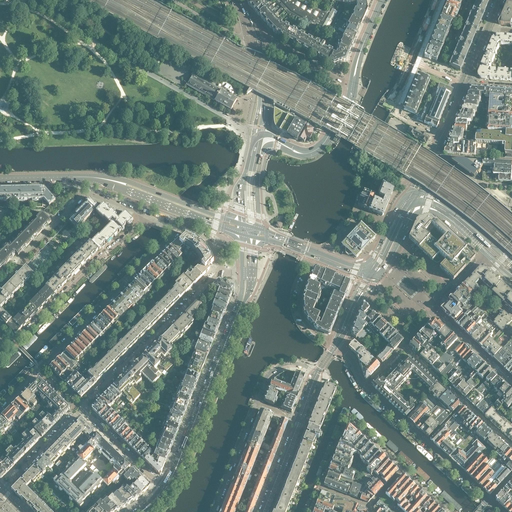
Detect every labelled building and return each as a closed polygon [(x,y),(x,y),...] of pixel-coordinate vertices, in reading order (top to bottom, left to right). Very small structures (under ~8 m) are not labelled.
[(297,12),(302,3),(297,0),(294,0),(288,4),(292,9),(297,12)] [(488,2),(489,0),(483,0),(480,7),(485,9),(488,2)] [(257,14),(264,7),(262,5),(264,3),(263,2),(261,4),(258,1),(257,1),(249,5),(257,14)] [(367,9),(365,2),(360,3),(360,2),(358,2),(358,3),(357,4),(357,7),(361,9),(362,9),(365,10),(367,9)] [(454,4),(448,2),(446,7),(451,10),(457,12),(459,6),(454,4)] [(308,6),(302,3),(297,12),(303,15),(308,6)] [(482,18),(484,13),(485,9),(480,7),(475,5),(473,9),(473,8),(471,14),(469,18),(470,18),(475,20),(480,22),(482,18)] [(314,10),(311,8),(308,6),(303,15),(309,18),(314,10)] [(511,26),(511,6),(507,6),(499,25),(501,25),(511,26)] [(270,14),(268,12),(270,10),(267,7),(265,9),(264,7),(257,14),(263,20),(270,14)] [(328,34),(328,33),(329,31),(336,19),(340,12),(331,7),(329,11),(328,13),(319,29),(328,34)] [(362,24),(367,11),(367,9),(365,10),(362,9),(361,9),(357,7),(357,8),(356,11),(355,10),(353,15),(354,15),(353,19),(362,24)] [(447,20),(451,10),(446,7),(442,17),(447,20)] [(321,11),(316,9),(315,8),(314,10),(309,18),(315,22),(321,11)] [(328,13),(325,11),(322,9),(321,11),(315,22),(313,25),(319,29),(328,13)] [(453,22),(457,12),(451,10),(447,20),(453,22)] [(276,20),(274,19),(276,17),(273,13),(271,15),(270,14),(263,20),(269,27),(276,20)] [(353,19),(343,14),(336,26),(356,37),(362,24),(353,19)] [(453,22),(447,20),(442,17),(439,22),(451,27),(453,22)] [(467,38),(475,20),(470,18),(467,25),(465,29),(465,30),(462,36),(467,38)] [(278,34),(282,27),(281,25),(282,24),(282,22),(280,20),(277,22),(276,20),(269,27),(274,33),(278,34)] [(475,34),(477,29),(480,22),(475,20),(467,38),(472,40),(475,34)] [(448,32),(451,27),(439,22),(437,28),(448,32)] [(284,38),(289,30),(287,29),(288,26),(284,24),(283,26),(282,26),(282,27),(278,34),(284,38)] [(356,37),(336,26),(332,33),(333,33),(344,39),(353,44),(356,37)] [(292,42),(297,34),(295,33),(296,30),(292,28),(291,31),(289,30),(284,38),(292,42)] [(446,37),(448,32),(437,28),(435,33),(446,37)] [(300,47),(304,38),(302,37),(304,35),(300,33),(299,35),(297,34),(292,42),(300,47)] [(444,43),(446,37),(435,33),(433,38),(444,43)] [(472,40),(467,38),(462,36),(461,40),(460,42),(470,46),(471,44),(472,40)] [(308,51),(312,43),(310,42),(312,39),(308,37),(306,40),(304,38),(300,47),(308,51)] [(507,46),(508,37),(499,37),(498,37),(497,37),(496,37),(495,37),(495,38),(494,39),(493,40),(490,47),(498,50),(499,46),(498,46),(499,45),(499,44),(500,44),(501,44),(501,45),(507,46)] [(442,48),(444,43),(433,38),(431,43),(442,48)] [(351,50),(353,44),(344,39),(342,43),(341,42),(337,39),(336,42),(351,50)] [(315,56),(320,47),(318,46),(320,44),(316,41),(314,44),(312,43),(308,51),(315,56)] [(351,50),(336,42),(334,44),(340,47),(341,47),(339,50),(340,51),(348,55),(351,50)] [(469,49),(470,46),(460,42),(459,45),(457,48),(462,50),(467,52),(469,49)] [(331,53),(333,50),(331,49),(331,48),(325,44),(323,43),(320,47),(315,56),(329,63),(333,54),(331,53)] [(440,53),(442,48),(431,43),(429,48),(434,50),(440,53)] [(492,63),(495,57),(494,56),(495,54),(496,54),(498,50),(490,47),(486,56),(485,57),(486,58),(482,66),(490,69),(491,65),(490,65),(491,62),(492,63)] [(431,59),(434,50),(429,48),(425,56),(431,59)] [(455,69),(462,50),(457,48),(455,55),(454,55),(452,59),(453,60),(450,66),(455,69)] [(437,60),(440,53),(434,50),(431,59),(436,61),(437,61),(437,60)] [(463,64),(465,59),(464,59),(467,52),(462,50),(455,69),(460,71),(463,64)] [(346,61),(348,55),(340,51),(338,53),(336,54),(337,55),(336,55),(339,64),(346,61)] [(339,64),(336,55),(335,55),(333,54),(329,63),(333,66),(339,64)] [(503,81),(504,69),(501,69),(501,67),(502,64),(500,63),(499,64),(499,70),(498,70),(498,69),(497,69),(497,70),(496,70),(496,69),(491,68),(491,69),(490,77),(489,77),(489,78),(488,79),(503,81)] [(490,77),(491,69),(490,69),(482,66),(479,73),(479,74),(479,75),(479,76),(479,77),(480,78),(481,79),(482,79),(488,79),(489,78),(489,77),(490,77)] [(511,81),(511,69),(511,70),(511,71),(510,70),(509,71),(509,70),(504,69),(503,81),(511,81)] [(237,100),(197,77),(193,75),(192,75),(192,76),(188,84),(187,84),(186,84),(186,85),(187,85),(215,101),(215,102),(219,104),(231,110),(237,100)] [(426,85),(429,79),(418,75),(415,81),(426,85)] [(424,91),(426,85),(415,81),(413,86),(424,91)] [(439,122),(450,95),(453,89),(440,84),(437,89),(438,89),(436,95),(437,95),(436,97),(436,98),(435,102),(434,102),(432,106),(434,107),(432,111),(430,110),(429,113),(431,114),(429,118),(426,117),(424,123),(427,124),(427,125),(433,127),(436,128),(439,122)] [(422,97),(424,91),(413,86),(411,92),(422,97)] [(419,102),(422,97),(411,92),(408,98),(419,102)] [(502,97),(496,97),(491,97),(491,98),(489,117),(511,119),(511,98),(507,98),(502,97)] [(417,108),(419,102),(408,98),(406,104),(417,108)] [(422,122),(430,103),(427,101),(420,116),(418,121),(422,122)] [(415,114),(417,108),(406,104),(403,109),(415,114)] [(310,129),(301,123),(301,122),(288,115),(288,116),(274,108),(274,109),(274,112),(274,116),(273,120),(273,121),(274,122),(274,123),(274,124),(275,126),(275,127),(276,128),(277,129),(278,130),(279,130),(279,131),(297,141),(298,139),(304,142),(306,138),(310,140),(312,136),(311,135),(313,131),(310,129)] [(403,109),(402,113),(405,115),(405,114),(411,118),(413,119),(418,121),(420,116),(415,114),(403,109)] [(511,132),(511,119),(489,117),(482,117),(482,123),(486,124),(485,130),(507,132),(511,132)] [(416,139),(420,132),(410,127),(407,132),(414,137),(414,138),(416,139)] [(476,137),(477,133),(467,131),(454,130),(451,139),(462,140),(467,141),(472,141),(472,137),(476,137)] [(426,144),(430,138),(420,132),(416,139),(418,140),(419,139),(426,144)] [(511,132),(507,132),(507,135),(477,132),(477,133),(476,137),(476,143),(503,145),(503,148),(506,148),(505,158),(511,158),(511,132)] [(462,183),(452,175),(456,171),(454,170),(438,191),(433,187),(434,186),(438,178),(437,177),(443,163),(444,163),(447,165),(442,161),(441,161),(431,186),(435,193),(437,195),(437,194),(448,201),(462,183)] [(480,170),(483,166),(484,162),(483,162),(463,161),(462,161),(460,161),(458,161),(456,161),(455,162),(453,162),(456,164),(455,165),(471,176),(472,175),(475,177),(478,173),(479,174),(482,171),(480,170)] [(511,167),(483,166),(483,175),(511,176),(511,167)] [(511,183),(511,177),(511,176),(483,175),(483,181),(511,183)] [(470,196),(478,186),(471,181),(468,179),(460,189),(470,196)] [(393,190),(380,182),(377,189),(381,191),(391,195),(393,190)] [(55,200),(44,187),(44,188),(44,200),(46,200),(48,202),(46,203),(49,206),(55,200)] [(482,205),(489,195),(479,188),(472,198),(482,205)] [(459,210),(470,196),(460,189),(449,203),(459,210)] [(369,211),(373,199),(375,194),(364,190),(362,196),(361,195),(360,196),(359,197),(360,198),(361,199),(358,206),(361,207),(369,211)] [(389,201),(391,195),(381,191),(378,196),(380,197),(384,199),(389,201)] [(378,214),(384,199),(380,197),(379,201),(374,213),(378,214)] [(488,220),(501,205),(491,197),(478,212),(488,220)] [(99,207),(90,198),(86,202),(85,204),(93,212),(95,210),(96,211),(99,208),(99,207)] [(471,219),(482,205),(472,198),(461,211),(471,219)] [(374,213),(379,201),(373,199),(369,211),(374,213)] [(383,215),(389,201),(384,199),(378,214),(382,216),(383,215)] [(93,212),(85,204),(79,210),(88,218),(93,212)] [(102,218),(110,209),(109,208),(109,207),(107,205),(106,206),(104,204),(99,208),(96,211),(96,212),(102,218)] [(511,214),(502,206),(490,222),(503,233),(511,222),(511,214)] [(116,216),(117,215),(114,213),(116,212),(114,210),(113,210),(112,211),(110,209),(102,218),(103,219),(104,219),(109,223),(110,224),(113,220),(116,217),(116,216)] [(88,218),(79,210),(74,215),(75,215),(74,216),(83,224),(85,222),(84,222),(88,218)] [(133,220),(125,212),(119,218),(127,226),(128,225),(129,225),(130,225),(132,223),(131,222),(133,220)] [(488,220),(478,212),(472,220),(482,228),(488,220)] [(40,233),(51,222),(42,213),(31,224),(40,233)] [(83,224),(74,216),(74,217),(69,222),(77,230),(83,224)] [(127,226),(119,218),(118,219),(116,217),(113,220),(122,229),(124,228),(125,227),(126,227),(127,226)] [(411,242),(432,261),(432,262),(432,261),(439,254),(445,261),(439,268),(453,281),(475,258),(475,257),(460,243),(459,242),(459,243),(457,241),(454,244),(452,243),(455,239),(440,225),(438,223),(433,219),(432,218),(431,218),(430,218),(429,217),(427,217),(426,217),(425,218),(421,219),(420,219),(411,242)] [(122,229),(113,220),(110,224),(110,225),(119,233),(122,229)] [(503,233),(490,222),(484,229),(492,236),(492,237),(496,241),(497,241),(503,234),(503,233)] [(29,245),(40,233),(31,224),(20,236),(29,245)] [(119,233),(110,225),(104,231),(112,239),(117,234),(119,233)] [(370,243),(375,238),(371,234),(371,233),(372,233),(372,232),(372,231),(372,230),(371,230),(371,229),(371,228),(370,228),(369,228),(368,227),(367,227),(366,228),(365,229),(361,225),(356,229),(356,230),(355,230),(347,239),(346,240),(342,245),(346,249),(346,250),(345,250),(345,251),(345,252),(345,253),(346,254),(347,255),(348,255),(349,255),(350,255),(351,255),(352,254),(356,258),(361,253),(370,243),(371,243),(370,243)] [(112,239),(104,231),(99,236),(98,235),(97,236),(106,245),(112,239)] [(208,268),(212,264),(213,262),(211,257),(208,252),(205,248),(204,249),(202,247),(201,246),(199,244),(200,243),(196,239),(191,237),(186,234),(180,240),(179,238),(178,239),(176,241),(172,246),(179,253),(185,247),(189,249),(192,252),(191,253),(196,257),(197,256),(201,261),(202,263),(195,270),(201,277),(209,269),(208,268)] [(18,256),(29,245),(20,236),(11,245),(9,247),(16,254),(18,256)] [(46,287),(56,277),(66,266),(70,262),(80,252),(90,241),(84,236),(79,241),(77,238),(42,273),(45,276),(40,281),(46,287)] [(97,236),(91,242),(99,250),(104,245),(105,246),(106,245),(97,236)] [(93,255),(99,250),(91,242),(90,241),(80,252),(89,260),(93,255)] [(0,258),(6,264),(16,254),(9,247),(7,245),(0,251),(0,258)] [(182,256),(179,253),(172,246),(168,249),(178,259),(182,256)] [(178,259),(168,249),(164,253),(175,263),(178,259)] [(79,270),(89,260),(80,252),(70,262),(79,270)] [(175,263),(164,253),(161,257),(171,267),(175,263)] [(135,257),(117,275),(121,278),(138,260),(135,257)] [(171,267),(161,257),(157,260),(167,270),(171,267)] [(167,270),(157,260),(153,264),(164,274),(167,270)] [(79,270),(70,262),(66,266),(74,274),(79,270)] [(164,274),(153,264),(149,268),(160,278),(164,274)] [(92,284),(108,268),(108,267),(107,266),(106,266),(106,265),(105,265),(105,266),(90,280),(89,280),(89,281),(89,282),(89,283),(90,283),(91,284),(92,284)] [(64,285),(74,274),(66,266),(56,277),(64,285)] [(511,291),(502,283),(503,282),(501,281),(500,281),(493,274),(493,273),(491,272),(489,271),(490,270),(485,266),(483,269),(482,267),(470,280),(474,284),(475,283),(476,284),(481,279),(485,283),(482,285),(490,292),(492,290),(496,293),(493,296),(501,303),(503,300),(507,303),(504,306),(511,312),(511,291)] [(13,321),(0,308),(33,274),(26,267),(0,292),(0,318),(16,334),(54,295),(46,287),(13,321)] [(201,277),(195,270),(192,267),(184,276),(193,285),(201,277)] [(160,278),(149,268),(145,272),(156,282),(160,278)] [(316,280),(321,270),(316,268),(314,269),(311,278),(316,280)] [(320,286),(326,272),(321,270),(316,280),(315,284),(315,285),(320,287),(320,286)] [(156,282),(145,272),(141,276),(152,286),(156,282)] [(330,287),(335,276),(326,272),(320,286),(325,287),(326,286),(329,287),(328,289),(330,290),(331,288),(330,287)] [(152,286),(141,276),(138,280),(148,290),(152,286)] [(193,285),(184,276),(175,285),(176,285),(180,289),(185,294),(193,285)] [(335,290),(340,278),(335,276),(330,287),(331,288),(335,290)] [(54,295),(64,285),(56,277),(46,287),(54,295)] [(106,288),(109,291),(119,281),(116,278),(106,288)] [(340,292),(345,280),(340,278),(335,290),(337,290),(340,292)] [(148,290),(138,280),(133,284),(143,294),(148,290)] [(234,289),(234,287),(235,287),(229,284),(225,282),(225,283),(219,280),(213,287),(220,289),(232,294),(232,292),(233,292),(234,289)] [(345,298),(350,284),(350,282),(345,280),(340,292),(337,290),(337,291),(338,292),(337,295),(345,298)] [(476,284),(475,283),(474,284),(470,280),(466,284),(473,292),(474,291),(474,292),(477,289),(479,292),(482,289),(476,284)] [(75,296),(77,295),(86,285),(87,284),(87,283),(87,282),(86,282),(85,283),(84,283),(74,293),(73,294),(73,295),(74,295),(74,296),(75,296)] [(318,290),(320,287),(315,285),(315,284),(309,282),(307,288),(319,293),(320,291),(318,290)] [(143,294),(133,284),(125,292),(135,302),(143,294)] [(478,296),(473,292),(466,284),(465,284),(462,288),(472,298),(474,300),(478,296)] [(170,308),(185,294),(180,289),(176,285),(171,290),(170,288),(163,295),(164,296),(161,299),(170,308)] [(318,296),(319,293),(307,288),(305,293),(319,299),(320,297),(318,296)] [(472,298),(462,288),(458,292),(466,301),(468,303),(472,298)] [(231,296),(231,295),(232,295),(232,294),(220,289),(217,296),(229,300),(230,298),(231,296)] [(92,302),(94,305),(106,292),(103,290),(92,302)] [(135,302),(125,292),(117,300),(127,310),(135,302)] [(466,301),(458,292),(458,293),(454,297),(462,305),(466,301)] [(317,306),(319,299),(305,293),(305,294),(303,296),(305,297),(303,300),(315,305),(317,306)] [(343,303),(345,298),(337,295),(334,293),(333,296),(331,295),(330,297),(332,298),(343,303)] [(228,303),(229,301),(229,300),(217,296),(215,302),(227,306),(228,304),(228,305),(228,303)] [(59,316),(59,315),(72,303),(74,298),(73,297),(69,300),(56,313),(56,314),(56,315),(56,316),(57,316),(58,316),(59,316)] [(462,305),(454,297),(450,301),(458,308),(459,307),(461,309),(464,306),(462,305)] [(343,303),(332,298),(330,303),(341,307),(343,303)] [(158,321),(170,308),(161,299),(159,302),(157,301),(150,308),(152,309),(149,312),(158,321)] [(127,310),(117,300),(109,308),(119,318),(127,310)] [(313,310),(315,305),(303,300),(303,306),(313,310)] [(455,322),(467,309),(464,306),(461,309),(460,310),(458,308),(450,301),(444,307),(442,309),(444,312),(451,319),(452,319),(453,320),(455,322)] [(225,312),(227,306),(215,302),(214,305),(213,304),(212,307),(213,308),(225,312)] [(202,309),(203,308),(203,307),(201,306),(202,305),(198,303),(197,304),(196,304),(185,315),(186,315),(184,316),(180,320),(173,327),(182,336),(193,325),(192,324),(193,322),(192,319),(202,309)] [(339,312),(341,307),(330,303),(329,305),(326,304),(325,306),(328,307),(339,312)] [(86,305),(69,323),(72,326),(90,309),(86,305)] [(363,315),(369,309),(364,305),(363,305),(360,312),(363,315)] [(307,318),(310,311),(312,312),(313,310),(303,306),(304,309),(303,310),(304,313),(305,316),(306,315),(306,316),(307,318)] [(337,316),(339,312),(328,307),(326,312),(337,316)] [(119,318),(109,308),(105,312),(115,322),(119,318)] [(222,318),(225,312),(213,308),(211,314),(222,318)] [(367,318),(372,312),(369,309),(363,315),(367,318)] [(458,325),(469,312),(467,309),(455,322),(458,325)] [(311,323),(315,313),(312,312),(310,311),(307,318),(307,319),(306,319),(309,322),(311,323)] [(461,327),(469,319),(467,317),(471,313),(470,311),(469,312),(458,325),(461,327)] [(511,317),(508,315),(504,311),(502,314),(503,314),(502,316),(510,323),(511,320),(510,318),(511,317)] [(115,322),(105,312),(101,316),(111,326),(115,322)] [(147,332),(158,321),(149,312),(146,315),(145,314),(139,319),(140,320),(138,323),(147,332)] [(337,316),(326,312),(324,317),(335,321),(337,316)] [(367,318),(363,315),(360,312),(358,318),(363,322),(367,318)] [(367,326),(376,316),(372,312),(367,318),(363,322),(367,326)] [(317,320),(319,318),(320,315),(315,313),(311,323),(314,327),(317,320)] [(220,324),(222,318),(211,314),(209,320),(220,324)] [(474,325),(473,323),(475,322),(476,323),(481,318),(478,315),(474,319),(464,330),(467,333),(474,325)] [(111,326),(101,316),(97,320),(107,330),(111,326)] [(372,331),(382,321),(376,316),(367,326),(363,330),(359,334),(355,338),(356,338),(358,336),(360,337),(357,340),(360,342),(368,332),(370,334),(370,333),(368,331),(369,329),(372,331)] [(464,330),(474,319),(471,316),(469,319),(461,327),(464,330)] [(507,326),(510,323),(502,316),(500,317),(499,317),(495,321),(496,322),(494,324),(497,327),(500,329),(501,330),(502,331),(505,328),(506,329),(508,327),(507,326)] [(39,335),(40,335),(55,320),(55,319),(55,318),(55,317),(54,317),(53,317),(52,317),(51,318),(37,332),(37,333),(37,334),(37,335),(38,335),(39,335)] [(333,326),(335,321),(324,317),(322,321),(333,326)] [(473,339),(488,323),(488,322),(490,320),(487,317),(483,322),(470,336),(473,339)] [(367,326),(363,322),(358,318),(355,323),(363,330),(367,326)] [(107,330),(97,320),(93,324),(103,334),(107,330)] [(218,330),(220,324),(209,320),(206,325),(218,330)] [(437,336),(444,328),(435,320),(432,320),(426,326),(426,327),(437,336)] [(470,336),(483,322),(481,320),(476,326),(474,325),(467,333),(470,336)] [(331,330),(333,326),(322,321),(321,325),(320,326),(321,326),(331,330)] [(376,337),(379,335),(387,326),(382,321),(372,331),(370,333),(371,333),(376,337)] [(135,344),(147,332),(138,323),(135,326),(133,325),(128,331),(129,332),(126,335),(135,344)] [(363,330),(355,323),(353,329),(359,334),(363,330)] [(477,343),(492,326),(494,324),(493,323),(491,325),(488,323),(473,339),(477,343)] [(103,334),(93,324),(89,328),(99,338),(103,334)] [(480,345),(491,334),(489,332),(490,331),(491,329),(493,331),(496,328),(497,327),(494,324),(492,326),(477,343),(480,345)] [(49,342),(53,346),(70,329),(66,325),(49,342)] [(215,335),(217,330),(218,330),(206,325),(205,325),(203,330),(215,335)] [(330,334),(331,330),(321,326),(319,331),(328,334),(330,334)] [(384,339),(392,331),(387,326),(379,335),(384,339)] [(171,348),(183,336),(182,336),(173,327),(162,339),(171,348)] [(437,336),(426,327),(422,331),(430,339),(432,337),(435,339),(437,337),(437,336)] [(99,338),(89,328),(85,332),(95,342),(99,338)] [(439,348),(451,335),(444,328),(437,336),(437,337),(435,339),(433,341),(435,343),(431,347),(433,349),(436,351),(439,348)] [(359,334),(353,329),(351,334),(355,338),(359,334)] [(213,341),(215,335),(203,330),(201,334),(201,333),(197,331),(196,334),(213,341)] [(491,339),(483,347),(483,348),(487,352),(488,353),(489,353),(494,359),(503,367),(511,359),(511,358),(511,340),(503,349),(502,350),(495,343),(504,333),(502,331),(501,330),(495,336),(494,335),(491,339)] [(389,344),(397,335),(392,331),(384,339),(389,344)] [(433,341),(430,339),(422,331),(419,335),(431,347),(435,343),(433,341)] [(95,342),(85,332),(81,336),(91,346),(95,342)] [(483,347),(491,339),(489,338),(490,336),(491,336),(493,334),(492,333),(493,332),(492,332),(491,334),(480,345),(483,348),(483,347)] [(213,341),(196,334),(195,336),(199,338),(199,337),(200,337),(199,341),(211,346),(213,341)] [(23,347),(26,350),(38,338),(35,335),(23,347)] [(123,356),(135,344),(126,335),(123,338),(122,336),(115,343),(117,344),(114,347),(123,356)] [(393,351),(403,341),(397,335),(389,344),(387,346),(393,351)] [(436,351),(433,349),(431,347),(419,335),(415,339),(425,349),(426,350),(424,352),(420,356),(427,363),(431,358),(432,359),(432,358),(434,357),(435,358),(436,357),(438,354),(435,352),(436,351)] [(446,346),(454,337),(451,335),(439,348),(440,349),(443,346),(445,347),(446,346)] [(91,346),(81,336),(77,340),(87,350),(91,346)] [(446,351),(457,340),(454,337),(446,346),(447,347),(445,350),(446,351)] [(167,356),(172,350),(171,348),(162,339),(161,339),(157,344),(156,344),(153,347),(148,352),(143,358),(153,368),(154,369),(159,364),(167,371),(172,365),(165,357),(166,355),(167,356)] [(425,349),(415,339),(412,342),(419,349),(421,347),(424,350),(425,349)] [(87,350),(77,340),(73,344),(83,354),(87,350)] [(453,352),(461,344),(457,340),(446,351),(446,352),(448,353),(451,350),(453,352)] [(209,351),(211,346),(199,341),(197,344),(193,342),(192,345),(209,351)] [(373,360),(368,355),(367,356),(363,352),(364,351),(354,342),(348,347),(351,349),(350,350),(352,352),(353,351),(356,355),(357,358),(359,363),(360,366),(362,372),(367,367),(373,360)] [(419,349),(412,342),(409,346),(417,354),(419,355),(424,350),(421,347),(419,349)] [(83,354),(73,344),(69,348),(79,358),(83,354)] [(454,365),(456,363),(468,350),(461,344),(453,352),(450,355),(450,356),(446,360),(447,361),(444,364),(447,367),(440,375),(448,382),(458,371),(460,370),(458,369),(459,368),(457,365),(456,366),(454,365)] [(45,346),(36,355),(35,356),(35,358),(36,359),(37,359),(39,358),(48,348),(48,347),(48,346),(47,346),(47,345),(46,345),(45,345),(45,346)] [(209,351),(192,345),(191,347),(196,349),(194,352),(195,352),(207,357),(209,351)] [(382,363),(393,351),(387,346),(376,358),(382,363)] [(111,368),(123,356),(114,347),(111,350),(110,348),(103,355),(105,356),(102,359),(111,368)] [(79,358),(69,348),(65,352),(75,362),(79,358)] [(447,361),(446,360),(450,356),(450,355),(453,352),(451,350),(448,353),(446,352),(444,353),(441,357),(440,356),(438,359),(436,361),(432,367),(436,371),(441,365),(443,363),(444,364),(447,361)] [(460,365),(471,353),(468,350),(456,363),(459,365),(460,365)] [(7,368),(9,367),(21,355),(21,354),(19,351),(17,352),(5,364),(5,366),(7,368)] [(77,371),(81,367),(75,362),(65,352),(50,368),(60,378),(65,383),(75,373),(77,371)] [(201,371),(205,362),(207,357),(195,352),(196,353),(195,357),(193,357),(192,359),(187,357),(183,366),(188,368),(188,367),(189,367),(190,368),(188,372),(187,372),(199,377),(201,371)] [(464,366),(474,356),(471,353),(460,365),(461,364),(464,367),(464,366)] [(393,392),(405,379),(410,379),(410,374),(412,372),(414,375),(414,376),(416,376),(417,377),(417,379),(419,379),(420,380),(420,382),(422,382),(423,383),(423,384),(425,384),(425,385),(426,387),(427,387),(428,388),(428,390),(429,390),(428,391),(428,392),(428,393),(429,393),(429,394),(430,394),(430,393),(430,394),(431,393),(434,390),(432,389),(437,383),(420,368),(420,367),(409,356),(408,357),(408,356),(407,357),(405,355),(402,358),(399,355),(390,365),(391,366),(386,372),(384,371),(381,375),(382,376),(381,377),(380,376),(371,385),(406,417),(421,401),(419,399),(419,397),(409,398),(410,407),(409,408),(393,392)] [(470,376),(482,363),(474,356),(464,366),(465,367),(466,366),(467,368),(468,367),(471,371),(468,375),(470,376)] [(154,372),(152,370),(153,368),(143,358),(139,361),(138,362),(134,366),(133,367),(134,367),(128,372),(139,383),(141,381),(139,378),(141,376),(140,375),(141,373),(152,384),(161,376),(156,371),(154,372)] [(432,367),(436,361),(432,358),(432,359),(431,358),(427,363),(432,367)] [(97,382),(111,368),(102,359),(99,362),(98,360),(92,367),(93,368),(88,373),(91,377),(97,382)] [(506,370),(511,363),(511,360),(511,359),(503,367),(506,370)] [(373,373),(379,366),(373,360),(367,367),(373,373)] [(478,375),(486,367),(482,363),(470,376),(469,377),(471,378),(472,379),(476,374),(478,375)] [(440,374),(445,368),(441,365),(436,371),(440,374)] [(8,385),(12,389),(29,371),(26,367),(8,385)] [(366,380),(373,373),(367,367),(362,372),(365,379),(366,380)] [(482,379),(490,371),(486,367),(478,375),(482,379)] [(356,384),(350,370),(350,369),(349,369),(348,368),(347,369),(346,370),(346,371),(346,372),(352,386),(353,387),(354,388),(355,389),(356,389),(357,388),(357,387),(357,386),(356,384)] [(199,377),(187,372),(185,371),(184,375),(184,377),(185,377),(197,382),(199,377)] [(458,380),(456,378),(460,374),(458,371),(448,382),(452,386),(458,380)] [(140,396),(129,385),(131,384),(133,386),(135,384),(137,385),(139,383),(128,372),(123,377),(122,378),(118,382),(117,383),(113,387),(122,395),(124,397),(125,396),(128,398),(126,400),(132,404),(140,396)] [(298,393),(305,376),(296,372),(290,387),(273,380),(272,381),(270,386),(270,387),(275,389),(275,391),(290,397),(297,399),(299,394),(298,393)] [(70,388),(80,378),(75,373),(65,383),(70,388)] [(490,384),(497,377),(492,373),(485,381),(488,384),(489,383),(490,384)] [(478,385),(473,381),(478,375),(476,374),(472,379),(471,378),(466,384),(470,387),(473,390),(478,385)] [(455,389),(462,382),(465,379),(462,376),(458,380),(452,386),(455,389)] [(97,382),(91,377),(90,377),(89,378),(90,378),(86,382),(92,387),(97,382)] [(195,388),(197,382),(185,377),(182,383),(195,388)] [(489,394),(501,381),(497,377),(490,384),(487,387),(483,383),(481,386),(485,390),(489,394)] [(38,390),(44,383),(39,378),(33,385),(38,390)] [(85,383),(85,382),(80,378),(70,388),(75,393),(82,386),(85,383)] [(498,393),(505,385),(503,383),(501,381),(489,394),(485,398),(490,402),(494,398),(495,396),(493,395),(496,392),(498,393)] [(92,387),(86,382),(85,382),(85,383),(82,386),(87,392),(92,387)] [(462,396),(470,387),(466,384),(464,382),(462,382),(455,389),(462,396)] [(41,394),(48,387),(44,383),(38,390),(34,394),(35,394),(36,394),(37,395),(39,393),(41,394)] [(192,393),(195,388),(182,383),(180,389),(192,393)] [(331,402),(336,388),(325,383),(323,388),(322,390),(319,397),(331,402)] [(33,395),(34,394),(38,390),(33,385),(28,390),(33,395)] [(439,401),(447,392),(444,390),(441,387),(438,385),(434,390),(431,393),(431,394),(434,394),(435,392),(436,393),(435,395),(437,396),(435,398),(439,401)] [(498,401),(509,389),(505,385),(498,393),(495,396),(494,398),(498,401)] [(82,397),(87,392),(82,386),(75,393),(81,398),(82,397)] [(42,400),(52,390),(48,387),(41,394),(43,396),(41,398),(42,400)] [(122,395),(113,387),(110,390),(118,399),(122,395)] [(274,393),(275,391),(275,389),(270,387),(268,393),(277,396),(278,394),(274,393)] [(465,398),(473,390),(470,387),(462,396),(465,398)] [(190,399),(192,393),(180,389),(178,394),(190,399)] [(499,409),(511,394),(511,391),(509,389),(498,401),(494,405),(499,410),(499,409)] [(39,401),(34,397),(33,395),(28,390),(24,394),(35,405),(39,401)] [(48,401),(55,394),(52,390),(42,400),(42,401),(43,400),(44,401),(46,399),(48,401)] [(118,399),(110,390),(106,394),(115,402),(118,399)] [(483,400),(481,398),(483,395),(482,394),(481,395),(476,391),(474,393),(467,400),(476,408),(483,400)] [(360,393),(359,393),(359,394),(359,395),(360,396),(375,409),(376,410),(376,411),(378,411),(379,412),(381,412),(381,410),(380,409),(379,407),(378,406),(363,393),(362,392),(361,392),(360,392),(360,393)] [(445,411),(455,400),(447,392),(439,401),(437,403),(445,411)] [(276,399),(277,396),(268,393),(266,397),(277,401),(278,399),(276,399)] [(35,405),(24,394),(20,398),(27,405),(32,409),(35,405)] [(49,407),(59,397),(55,394),(48,401),(50,403),(48,405),(49,407)] [(115,402),(106,394),(103,397),(111,406),(115,402)] [(188,405),(190,399),(178,394),(176,400),(188,405)] [(511,405),(511,404),(511,394),(499,409),(506,415),(510,410),(508,408),(511,405)] [(55,408),(62,401),(59,397),(49,407),(49,408),(50,407),(51,408),(53,406),(55,408)] [(111,406),(103,397),(99,401),(105,406),(106,405),(108,407),(110,407),(111,406)] [(277,401),(266,397),(264,401),(273,405),(274,403),(276,403),(277,401)] [(293,408),(297,399),(290,397),(289,398),(287,398),(285,402),(283,402),(282,404),(293,408)] [(325,416),(331,402),(319,397),(317,402),(316,404),(313,411),(325,416)] [(19,421),(29,410),(26,406),(27,405),(20,398),(1,417),(9,424),(11,422),(12,420),(13,421),(16,418),(19,421)] [(484,416),(493,406),(494,405),(491,403),(490,402),(485,398),(483,400),(476,408),(484,416)] [(450,415),(445,411),(437,403),(435,405),(437,406),(436,407),(434,408),(433,407),(432,406),(430,405),(429,403),(427,402),(426,401),(425,399),(421,404),(429,411),(425,415),(430,419),(438,427),(450,415)] [(186,410),(188,405),(176,400),(173,405),(186,410)] [(450,415),(460,404),(455,400),(445,411),(450,415)] [(58,412),(66,404),(62,401),(55,408),(57,410),(55,412),(57,414),(58,412)] [(97,414),(105,406),(99,401),(92,408),(92,409),(97,414)] [(63,416),(69,409),(70,409),(66,404),(58,412),(63,416)] [(293,408),(282,404),(281,406),(283,406),(282,409),(291,412),(293,408)] [(415,426),(425,415),(429,411),(421,404),(420,404),(407,419),(415,426)] [(183,416),(186,410),(173,405),(171,411),(183,416)] [(101,418),(109,409),(107,407),(106,407),(105,406),(97,414),(101,418)] [(459,417),(466,410),(462,406),(455,413),(459,417)] [(511,428),(496,413),(498,411),(493,406),(484,416),(511,441),(511,428)] [(350,410),(350,411),(350,412),(350,413),(359,421),(361,421),(363,419),(363,417),(354,409),(354,408),(353,408),(352,408),(351,408),(350,409),(350,410)] [(104,421),(113,413),(109,409),(101,418),(104,421)] [(338,424),(341,425),(347,411),(344,409),(338,424)] [(183,416),(171,411),(170,410),(168,416),(169,416),(181,421),(183,416)] [(464,422),(470,415),(466,410),(459,417),(455,413),(452,417),(456,421),(455,421),(460,425),(460,426),(462,424),(464,422)] [(271,421),(273,415),(261,411),(258,416),(271,421)] [(319,430),(324,419),(325,416),(313,411),(311,419),(310,420),(308,426),(309,426),(319,430)] [(56,423),(63,416),(58,412),(57,414),(52,419),(56,423)] [(381,415),(395,428),(397,429),(398,430),(399,430),(400,430),(401,430),(401,429),(401,428),(400,428),(400,426),(398,425),(384,412),(381,415)] [(108,425),(116,416),(113,413),(104,421),(108,425)] [(56,423),(52,419),(48,416),(46,418),(43,414),(42,415),(41,414),(40,415),(52,427),(56,423)] [(136,426),(143,419),(139,414),(132,422),(136,426)] [(52,427),(40,415),(40,416),(39,417),(43,421),(41,423),(49,430),(52,427)] [(420,430),(430,419),(425,415),(415,426),(417,428),(420,430)] [(462,435),(465,432),(468,434),(469,432),(471,429),(473,427),(478,422),(470,415),(464,422),(465,423),(463,425),(462,424),(460,426),(460,425),(459,426),(456,429),(462,435)] [(112,428),(120,419),(116,416),(108,425),(112,428)] [(179,427),(181,421),(169,416),(167,422),(179,427)] [(269,426),(271,421),(258,416),(256,422),(269,426)] [(17,432),(9,424),(1,417),(0,418),(0,423),(7,430),(13,436),(17,432)] [(447,430),(455,422),(455,421),(456,421),(452,417),(443,427),(447,430)] [(94,432),(90,427),(81,419),(74,426),(83,434),(88,439),(94,432)] [(115,432),(124,423),(120,419),(112,428),(115,432)] [(284,431),(288,421),(281,419),(277,430),(284,432),(284,431)] [(428,438),(438,427),(430,419),(420,430),(428,438)] [(49,430),(41,423),(40,425),(36,421),(35,422),(34,421),(33,422),(45,434),(49,430)] [(45,434),(33,422),(32,423),(33,424),(30,426),(42,438),(45,434)] [(177,432),(179,427),(167,422),(165,428),(177,432)] [(267,432),(269,426),(256,422),(254,427),(267,432)] [(455,430),(456,429),(459,426),(455,422),(447,430),(434,444),(439,448),(455,430)] [(477,431),(483,426),(478,422),(473,427),(477,431)] [(119,435),(126,428),(127,427),(124,423),(115,432),(119,435)] [(340,426),(336,424),(331,438),(335,439),(340,426)] [(73,445),(83,434),(74,426),(64,436),(73,445)] [(319,437),(320,434),(318,433),(319,430),(309,426),(306,432),(307,432),(306,434),(305,433),(302,440),(318,447),(319,443),(315,440),(316,438),(318,439),(319,437)] [(371,446),(350,426),(347,427),(341,441),(336,454),(348,459),(351,452),(355,454),(358,451),(363,455),(371,446)] [(477,441),(487,430),(483,426),(477,431),(476,433),(473,436),(472,437),(477,441)] [(264,437),(267,432),(254,427),(252,432),(264,437)] [(434,444),(447,430),(443,427),(430,440),(434,444)] [(123,439),(130,432),(126,428),(119,435),(123,439)] [(175,438),(177,432),(165,428),(162,433),(163,433),(175,438)] [(14,466),(40,439),(30,429),(24,434),(22,437),(24,438),(21,441),(23,443),(17,449),(16,448),(14,450),(11,448),(9,450),(3,456),(7,459),(14,466)] [(279,443),(284,432),(277,430),(273,440),(279,443)] [(399,433),(411,444),(412,445),(413,445),(414,446),(415,445),(416,445),(416,444),(416,443),(415,442),(414,440),(402,430),(399,433)] [(449,457),(469,435),(468,434),(464,439),(463,438),(462,439),(461,439),(463,437),(455,430),(439,448),(439,449),(440,448),(442,451),(443,451),(442,451),(443,452),(445,453),(445,454),(446,454),(448,456),(448,457),(449,457)] [(485,441),(491,434),(487,430),(477,441),(481,445),(485,441)] [(116,481),(125,473),(127,475),(129,473),(127,471),(130,467),(128,465),(124,461),(124,462),(102,440),(96,434),(94,432),(88,439),(78,449),(80,450),(79,451),(81,453),(77,456),(79,458),(83,462),(94,451),(96,448),(99,451),(98,452),(100,454),(101,453),(111,462),(110,463),(112,466),(113,465),(116,467),(114,470),(102,481),(103,482),(105,483),(106,485),(108,487),(112,483),(113,484),(114,484),(116,485),(118,483),(116,481)] [(127,444),(135,436),(130,432),(123,439),(127,444)] [(262,443),(264,437),(252,432),(250,438),(262,443)] [(172,444),(175,438),(163,433),(161,439),(172,444)] [(378,433),(376,435),(383,442),(384,442),(385,443),(386,443),(386,442),(387,442),(387,441),(386,440),(386,439),(378,433)] [(504,445),(492,434),(491,434),(485,441),(488,445),(486,448),(490,452),(493,449),(497,453),(497,452),(504,445)] [(451,459),(462,469),(464,471),(483,450),(485,448),(481,445),(477,441),(472,437),(470,435),(469,435),(449,457),(451,459)] [(62,455),(73,445),(64,436),(54,446),(62,455)] [(132,448),(139,440),(135,436),(127,444),(132,448)] [(136,452),(143,444),(141,442),(143,440),(141,438),(139,440),(132,448),(136,452)] [(260,448),(262,443),(250,438),(248,443),(260,448)] [(170,449),(172,444),(161,439),(159,445),(170,449)] [(278,447),(279,443),(273,440),(268,451),(275,454),(278,447)] [(313,460),(318,447),(302,440),(299,447),(297,454),(313,460)] [(390,440),(386,445),(394,453),(395,453),(396,453),(396,452),(397,452),(398,451),(398,450),(398,449),(398,448),(390,440)] [(258,453),(260,448),(248,443),(246,449),(258,453)] [(333,444),(329,443),(323,459),(327,460),(333,444)] [(148,449),(149,447),(150,446),(148,445),(146,447),(143,444),(136,452),(140,456),(148,449)] [(168,455),(170,449),(159,445),(156,450),(168,455)] [(417,445),(417,447),(418,447),(418,448),(420,450),(433,462),(435,459),(422,447),(420,446),(419,445),(418,445),(417,445)] [(501,456),(508,449),(504,445),(497,452),(501,456)] [(52,465),(62,455),(54,446),(44,457),(52,465)] [(370,467),(381,456),(371,446),(363,455),(360,458),(370,467)] [(145,460),(148,457),(152,453),(148,449),(140,456),(145,460)] [(256,459),(258,453),(246,449),(244,454),(256,459)] [(505,460),(511,453),(511,452),(508,449),(501,456),(498,460),(500,462),(501,463),(502,464),(505,460)] [(166,461),(168,455),(156,450),(154,456),(166,461)] [(473,479),(492,458),(483,450),(464,471),(473,479)] [(271,465),(275,454),(268,451),(264,462),(271,465)] [(401,451),(397,455),(409,467),(413,462),(401,451)] [(254,464),(256,459),(244,454),(242,459),(254,464)] [(301,489),(313,460),(297,454),(294,460),(293,463),(289,474),(285,483),(296,487),(301,489)] [(352,460),(348,459),(336,454),(331,466),(347,473),(352,460)] [(166,461),(154,456),(153,456),(151,460),(150,461),(154,462),(164,466),(166,461)] [(371,475),(373,472),(385,459),(381,456),(370,467),(360,478),(364,482),(371,475)] [(53,466),(52,465),(44,457),(43,457),(40,461),(34,466),(43,475),(47,471),(50,475),(52,473),(50,470),(53,466)] [(154,462),(150,461),(151,460),(148,457),(145,460),(151,467),(154,462)] [(87,498),(91,494),(92,495),(94,493),(93,492),(97,487),(98,489),(101,486),(100,485),(103,482),(102,481),(96,475),(80,491),(78,490),(71,483),(70,482),(86,465),(83,462),(79,458),(75,462),(74,461),(72,463),(73,464),(69,468),(68,467),(66,469),(67,470),(63,475),(61,473),(53,481),(61,488),(59,490),(61,492),(63,490),(67,495),(65,496),(72,502),(73,501),(77,505),(80,508),(81,507),(82,506),(85,503),(88,500),(87,498)] [(477,483),(496,462),(492,458),(473,479),(477,483)] [(14,466),(7,459),(4,463),(10,469),(14,466)] [(252,470),(254,464),(242,459),(239,465),(252,470)] [(379,474),(389,463),(385,459),(373,472),(378,477),(378,476),(380,475),(379,474)] [(511,470),(511,466),(509,464),(508,465),(506,463),(507,462),(505,460),(502,464),(503,464),(511,472),(511,470)] [(326,462),(322,461),(316,475),(320,477),(326,462)] [(432,464),(442,474),(443,475),(444,475),(445,475),(446,475),(447,475),(447,473),(446,472),(445,471),(435,461),(432,464)] [(160,475),(164,466),(154,462),(151,467),(160,475)] [(267,475),(271,465),(264,462),(260,473),(267,475)] [(501,466),(498,464),(496,462),(477,483),(482,488),(501,466)] [(511,472),(503,464),(502,465),(501,464),(501,463),(500,462),(498,464),(501,466),(505,470),(509,474),(511,472)] [(10,469),(4,463),(2,464),(0,466),(7,473),(10,469)] [(382,480),(394,467),(389,463),(379,474),(380,475),(378,476),(382,480)] [(250,475),(252,470),(239,465),(237,470),(250,475)] [(34,483),(42,475),(43,475),(34,466),(26,475),(34,483)] [(360,478),(347,473),(331,466),(329,472),(353,482),(362,485),(362,484),(364,482),(360,478)] [(492,484),(495,481),(500,475),(505,470),(501,466),(482,488),(485,491),(492,484)] [(386,484),(398,471),(394,467),(382,480),(378,476),(378,477),(375,479),(383,487),(386,484)] [(418,467),(414,471),(425,482),(429,477),(418,467)] [(141,478),(132,469),(129,473),(127,475),(124,478),(128,482),(128,481),(130,482),(132,480),(133,481),(134,480),(137,482),(141,478)] [(80,490),(95,474),(93,472),(91,470),(76,486),(80,490)] [(247,480),(250,475),(237,470),(235,476),(247,480)] [(504,479),(509,474),(505,470),(500,475),(504,479)] [(347,494),(349,488),(338,483),(340,478),(342,479),(342,480),(346,481),(353,483),(353,482),(329,472),(326,478),(324,485),(347,494)] [(262,486),(267,475),(260,473),(256,484),(262,486)] [(447,477),(459,487),(462,484),(450,474),(447,477)] [(41,496),(31,486),(34,483),(26,475),(11,490),(30,508),(41,496)] [(383,487),(375,479),(371,475),(364,482),(362,484),(374,496),(383,487)] [(389,498),(407,479),(403,475),(385,494),(389,498)] [(499,484),(504,479),(500,475),(495,481),(499,484)] [(245,486),(247,480),(235,476),(233,481),(245,486)] [(141,478),(137,482),(133,486),(142,495),(142,494),(144,492),(150,487),(141,478)] [(308,496),(311,498),(319,481),(315,479),(308,496)] [(395,500),(411,483),(407,479),(389,498),(393,502),(395,500)] [(243,491),(245,486),(233,481),(231,486),(243,491)] [(428,483),(429,484),(429,485),(439,494),(442,491),(432,482),(431,482),(430,481),(429,481),(428,481),(428,482),(428,483)] [(357,498),(360,489),(362,485),(353,482),(353,483),(348,495),(357,498)] [(291,500),(296,487),(285,483),(280,496),(291,500)] [(399,504),(415,486),(411,483),(395,500),(399,504)] [(258,497),(262,486),(256,484),(251,494),(258,497)] [(374,496),(362,484),(362,485),(360,489),(371,499),(374,496)] [(489,495),(496,487),(492,484),(485,491),(489,495)] [(462,485),(461,487),(461,488),(475,501),(475,502),(476,502),(477,502),(478,502),(479,502),(479,501),(479,500),(479,499),(479,498),(464,485),(462,485)] [(142,495),(133,486),(129,490),(137,498),(142,495)] [(241,497),(243,491),(231,486),(229,492),(241,497)] [(404,511),(414,511),(427,498),(415,486),(399,504),(397,506),(404,511)] [(137,498),(129,490),(127,488),(125,489),(123,487),(121,489),(122,490),(134,501),(137,498)] [(371,499),(360,489),(357,498),(360,499),(368,503),(371,499)] [(134,501),(122,490),(118,494),(129,504),(134,501)] [(444,490),(440,495),(458,511),(459,511),(463,508),(444,490)] [(498,503),(507,494),(502,490),(495,498),(495,500),(498,503)] [(129,504),(118,494),(115,491),(114,493),(116,495),(113,497),(124,508),(129,504)] [(351,511),(355,505),(346,501),(321,491),(316,505),(330,510),(333,511),(334,507),(343,511),(351,511)] [(503,507),(511,497),(511,492),(510,491),(507,494),(498,503),(503,507)] [(239,502),(241,497),(229,492),(227,497),(239,502)] [(254,508),(258,497),(251,494),(247,505),(254,508)] [(57,511),(41,496),(30,508),(34,511),(57,511)] [(124,508),(113,497),(112,496),(108,501),(118,511),(124,508)] [(282,511),(285,511),(291,500),(280,496),(275,509),(282,511)] [(237,507),(239,502),(227,497),(225,502),(237,507)] [(507,511),(511,505),(511,497),(503,507),(507,511)] [(430,511),(436,506),(431,502),(427,498),(414,511),(430,511)] [(116,511),(118,511),(108,501),(107,499),(103,504),(111,511),(116,511)] [(302,511),(306,511),(311,500),(308,499),(302,511)] [(12,511),(7,506),(7,505),(6,504),(5,504),(1,500),(0,500),(0,511),(12,511)] [(404,511),(397,506),(392,511),(388,509),(379,501),(376,504),(384,511),(385,511),(404,511)] [(111,511),(103,504),(101,502),(97,506),(102,511),(111,511)] [(232,511),(235,511),(237,507),(225,502),(222,508),(232,511)]
